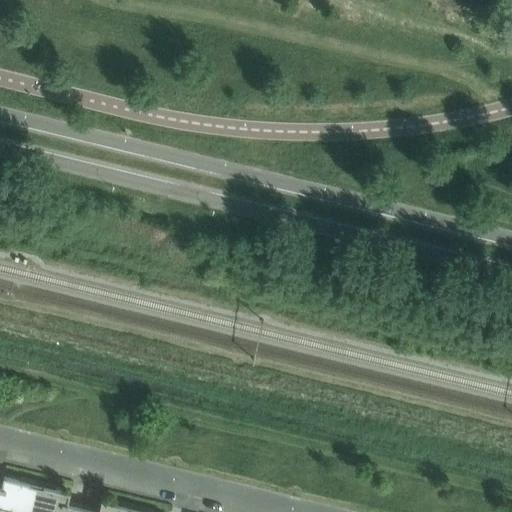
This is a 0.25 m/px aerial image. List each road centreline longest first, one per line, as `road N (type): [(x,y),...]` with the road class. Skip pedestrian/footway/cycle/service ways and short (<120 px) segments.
road 1 (tertiary): [(0,149),(511,274)]
road 2 (tertiary): [(511,240),(0,116)]
road 3 (residential): [(0,438),(301,511)]
